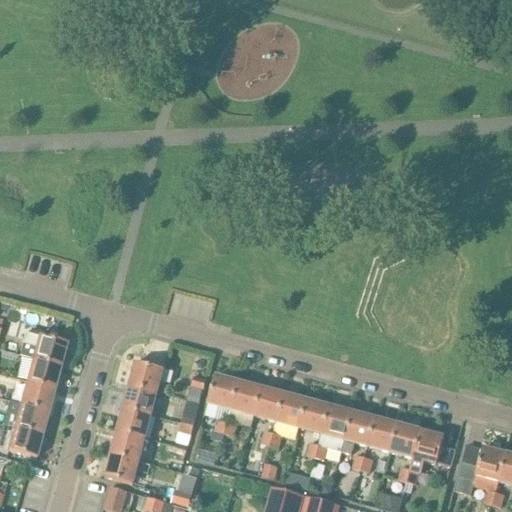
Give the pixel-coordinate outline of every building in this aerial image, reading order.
[(24,334),(22,345),(36,348),(32,361),(60,369),(66,346),(24,334)] [(26,385),(54,392),(60,369),(32,361),(26,385)] [(157,395),(160,384),(170,386),(173,374),(135,364),(129,388),(157,395)] [(208,406),(230,413),(238,385),(215,378),(208,406)] [(203,392),(206,382),(193,379),(191,388),(203,392)] [(20,407),(48,415),(54,392),(26,385),(20,407)] [(261,391),(238,385),(230,413),(253,419),(261,391)] [(123,410),(151,418),(157,395),(129,388),(123,410)] [(191,388),(187,403),(199,406),(203,392),(191,388)] [(284,397),(261,391),(253,419),(276,425),(284,397)] [(276,425),(273,436),(270,449),(279,452),(282,438),(294,442),(297,430),(299,431),(307,403),(284,397),(276,425)] [(329,409),(307,403),(299,431),(322,437),(329,409)] [(14,430),(42,438),(48,415),(20,407),(14,430)] [(322,437),(344,443),(345,443),(352,415),(329,409),(322,437)] [(117,434),(145,441),(151,418),(123,410),(117,434)] [(375,421),(352,415),(345,443),(344,443),(341,454),(351,457),(355,446),(368,449),(375,421)] [(184,417),(181,426),(193,429),(196,420),(184,417)] [(398,427),(375,421),(368,449),(391,455),(398,427)] [(216,434),(224,436),(228,425),(219,422),(216,434)] [(228,425),(224,436),(233,439),(236,427),(228,425)] [(188,448),(193,429),(181,426),(176,445),(188,448)] [(398,427),(391,455),(411,461),(419,433),(398,427)] [(42,438),(14,430),(7,453),(36,460),(42,438)] [(410,473),(408,472),(404,485),(406,486),(404,493),(410,495),(413,486),(416,487),(418,476),(420,477),(424,464),(436,467),(444,439),(419,433),(411,461),(413,461),(410,473)] [(111,456),(139,464),(145,441),(117,434),(111,456)] [(262,447),(270,449),(273,436),(265,434),(262,447)] [(307,458),(316,461),(319,449),(310,447),(307,458)] [(328,452),(319,449),(316,461),(325,463),(328,452)] [(462,465),(457,481),(454,493),(471,497),(473,490),(487,493),(483,505),(492,508),(495,496),(496,496),(499,484),(498,484),(506,456),(483,450),(478,469),(462,465)] [(139,464),(111,456),(105,479),(133,487),(139,464)] [(498,484),(499,484),(511,487),(511,457),(506,456),(498,484)] [(352,471),(361,473),(364,461),(355,459),(352,471)] [(364,461),(361,473),(370,475),(373,463),(364,461)] [(314,465),(311,480),(322,483),(325,468),(314,465)] [(278,469),(265,466),(261,480),(274,483),(278,469)] [(404,485),(408,472),(402,471),(398,483),(404,485)] [(181,475),(179,481),(188,484),(190,475),(182,473),(181,475)] [(321,484),(319,495),(330,499),(333,487),(321,484)] [(237,490),(235,494),(237,498),(241,499),(245,498),(246,494),(245,490),(241,489),(237,490)] [(109,490),(103,511),(122,511),(127,495),(109,490)] [(174,492),(170,506),(188,511),(192,497),(178,493),(174,492)] [(272,492),(266,511),(299,511),(303,500),(272,492)] [(495,496),(492,508),(500,510),(504,498),(496,496),(495,496)] [(305,499),(301,511),(339,511),(340,508),(305,499)] [(143,511),(144,511),(155,511),(158,503),(147,500),(143,511)] [(158,503),(155,511),(171,511),(173,508),(158,503)]
